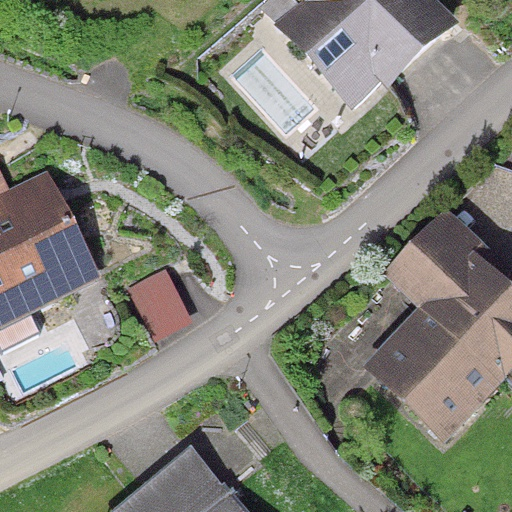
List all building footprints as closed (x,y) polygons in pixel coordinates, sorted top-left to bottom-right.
[(265,0),(258,7),(352,107),(381,80),(389,88),(460,22),(438,0),(302,0),(301,2),(299,0),(265,0)] [(0,167),(0,350),(2,354),(41,334),(29,312),(102,275),(48,169),(10,188),(0,167)] [(364,364),(445,442),(506,378),(511,383),(511,284),(489,262),(496,255),(447,207),(384,272),(420,307),(364,364)] [(166,268),(128,288),(155,341),(194,322),(166,268)] [(255,511),(192,437),(102,511),(255,511)]
